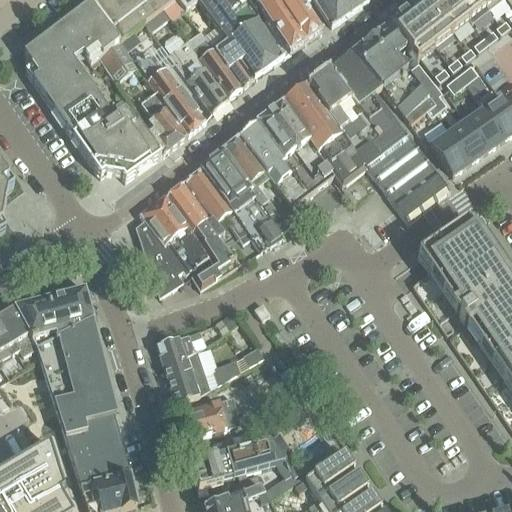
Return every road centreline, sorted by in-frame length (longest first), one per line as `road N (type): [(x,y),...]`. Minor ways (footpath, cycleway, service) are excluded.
road 1 (residential): [(412,0),(89,237)]
road 2 (residential): [(283,280),(436,501),(498,480)]
road 3 (residential): [(498,480),(359,277)]
road 4 (residential): [(511,197),(503,185),(359,277)]
road 5 (residential): [(125,339),(174,511)]
road 6 (residential): [(283,280),(125,339)]
road 7 (residential): [(89,237),(0,107)]
